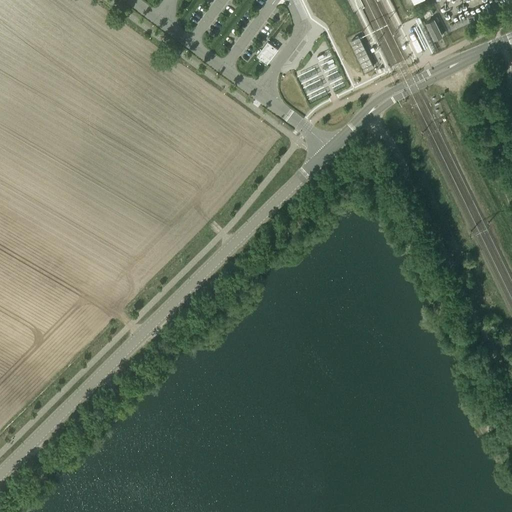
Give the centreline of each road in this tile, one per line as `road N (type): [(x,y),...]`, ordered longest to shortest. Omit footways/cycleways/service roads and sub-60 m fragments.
road 1 (tertiary): [(0,475),(329,150)]
road 2 (track): [(511,384),(371,109)]
road 3 (tertiary): [(329,150),(387,98),(511,38)]
